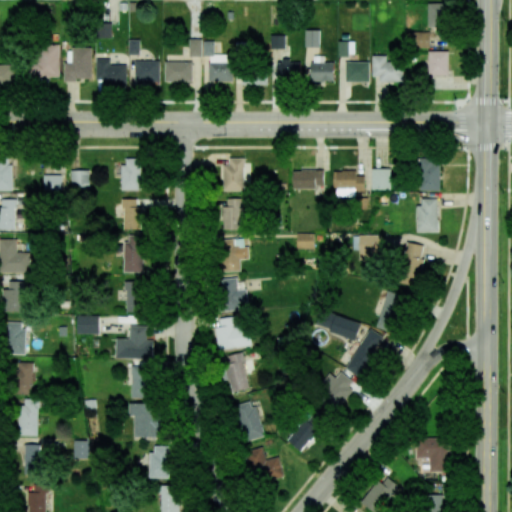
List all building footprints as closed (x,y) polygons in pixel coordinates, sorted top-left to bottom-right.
[(427,27),(445,27),(446,3),(428,3),(427,27)] [(98,37),(111,38),(111,23),(98,23),(98,37)] [(304,47),(319,47),(319,30),(304,30),(304,47)] [(429,50),(429,32),(414,32),(413,49),(429,50)] [(284,49),(284,35),(271,35),(271,49),(284,49)] [(202,39),(189,39),(189,56),(201,56),(202,39)] [(128,54),(139,54),(140,40),(129,40),(128,54)] [(203,59),(229,60),(229,55),(215,54),(215,41),(204,41),(203,59)] [(354,41),(338,41),(338,55),(354,55),(354,41)] [(59,45),(33,44),(32,76),(59,76),(59,45)] [(64,62),(63,79),(91,80),(92,47),(72,47),(71,62),(64,62)] [(428,75),(448,75),(448,51),(428,51),(428,75)] [(402,82),(402,62),(385,62),(385,55),(372,56),(372,76),(379,76),(379,82),(402,82)] [(334,62),(324,62),(324,56),(312,56),(311,80),(334,81),(334,62)] [(126,83),(126,65),(110,65),(110,59),(95,59),(96,83),(126,83)] [(134,81),(160,81),(160,61),(135,60),(134,81)] [(300,61),(278,60),(277,80),(299,81),(300,61)] [(165,81),(192,81),(192,61),(165,61),(165,81)] [(209,81),(232,80),(232,62),(208,63),(209,81)] [(369,62),(345,62),(345,81),(369,81),(369,62)] [(13,65),(0,64),(0,85),(12,85),(13,65)] [(243,85),(267,84),(266,67),(242,68),(243,85)] [(140,190),(141,158),(122,158),(122,190),(140,190)] [(244,158),(225,158),(224,190),(243,190),(244,158)] [(440,190),(439,158),(418,158),(419,191),(440,190)] [(0,190),(12,190),(12,164),(0,164),(0,190)] [(372,190),(391,189),(390,168),(371,169),(372,190)] [(71,187),(89,186),(89,170),(71,170),(71,187)] [(293,188),(324,188),(324,170),(293,170),(293,188)] [(355,196),(355,191),(364,191),(364,175),(356,176),(356,170),(334,171),(334,197),(355,196)] [(60,174),(43,175),(44,191),(61,190),(60,174)] [(122,229),(141,229),(142,199),(123,198),(122,229)] [(243,230),(244,198),(227,198),(227,206),(222,206),(221,229),(243,230)] [(437,198),(418,199),(419,232),(438,231),(437,198)] [(15,199),(1,199),(1,207),(0,207),(0,229),(14,229),(15,199)] [(296,249),(314,249),(314,233),(296,233),(296,249)] [(246,238),(232,239),(232,234),(219,234),(220,271),(240,271),(240,259),(247,259),(246,238)] [(124,272),(142,272),(143,235),(124,235),(124,272)] [(381,235),(353,235),(353,250),(359,250),(359,261),(372,261),(372,257),(381,257),(381,235)] [(16,239),(0,239),(0,272),(30,272),(30,253),(16,253),(16,239)] [(426,246),(409,242),(399,282),(416,286),(426,246)] [(238,310),(238,302),(247,302),(246,289),(237,290),(237,278),(220,278),(222,311),(238,310)] [(3,289),(3,311),(21,311),(22,281),(8,281),(8,289),(3,289)] [(125,311),(142,312),(143,281),(126,281),(125,311)] [(404,295),(386,291),(377,328),(395,332),(404,295)] [(361,323),(322,309),(316,325),(355,339),(361,323)] [(99,316),(77,315),(77,333),(98,334),(99,316)] [(215,320),(220,350),(252,345),(249,327),(239,329),(237,316),(215,320)] [(25,322),(6,322),(5,354),(24,354),(25,322)] [(146,326),(129,325),(128,339),(116,338),(115,358),(152,359),(152,340),(146,339),(146,326)] [(383,335),(367,328),(346,370),(363,378),(383,335)] [(247,389),(243,353),(227,354),(228,363),(220,364),(222,380),(229,380),(230,391),(247,389)] [(15,392),(32,393),(33,362),(16,362),(15,392)] [(131,397),(148,398),(149,366),(128,365),(128,385),(131,385),(131,397)] [(335,377),(330,373),(313,396),(334,412),(355,383),(340,371),(335,377)] [(38,436),(38,399),(20,398),(19,435),(38,436)] [(255,400),(235,404),(242,441),(262,437),(255,400)] [(133,437),(156,438),(157,403),(127,403),(127,415),(133,415),(133,437)] [(301,451),(319,429),(305,417),(287,440),(301,451)] [(429,471),(446,472),(447,438),(416,437),(416,457),(429,458),(429,471)] [(73,458),(89,459),(89,440),(74,440),(73,458)] [(41,444),(24,444),(25,475),(41,474),(41,444)] [(169,478),(169,446),(150,445),(149,477),(169,478)] [(265,459),(263,448),(246,450),(251,483),(283,478),(280,457),(265,459)] [(361,501),(374,511),(379,511),(400,486),(387,476),(382,484),(377,480),(361,501)] [(27,492),(27,511),(45,511),(45,483),(33,484),(33,492),(27,492)] [(160,511),(178,511),(178,485),(160,485),(160,511)]
